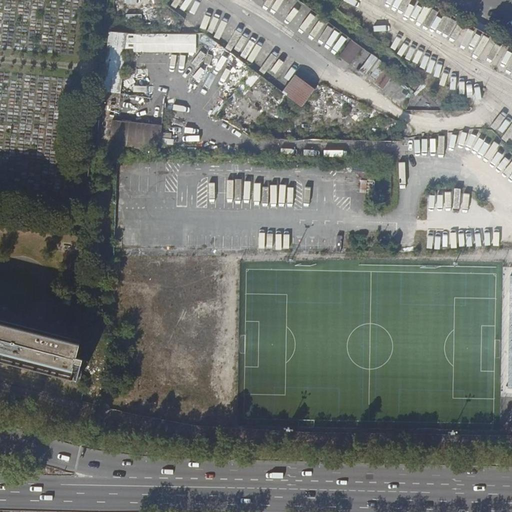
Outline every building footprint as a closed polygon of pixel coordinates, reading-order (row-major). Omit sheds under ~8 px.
[(108,31),(102,92),(121,94),(125,53),(196,53),(196,34),(150,34),(146,35),(136,35),(108,31)] [(362,48),(352,40),(339,57),(350,65),(362,48)] [(371,55),(358,72),(358,73),(383,90),(393,75),(384,68),(385,67),(381,63),(371,55)] [(290,98),(304,80),(295,73),(281,91),(290,98)] [(315,88),(304,80),(290,98),(300,106),(315,88)] [(111,135),(112,121),(102,120),(101,134),(99,134),(98,138),(100,138),(101,139),(106,139),(106,135),(111,135)] [(112,120),(112,121),(111,135),(110,145),(159,150),(163,126),(112,120)] [(0,362),(70,380),(75,363),(81,365),(82,360),(76,358),(79,347),(0,326),(0,362)]
